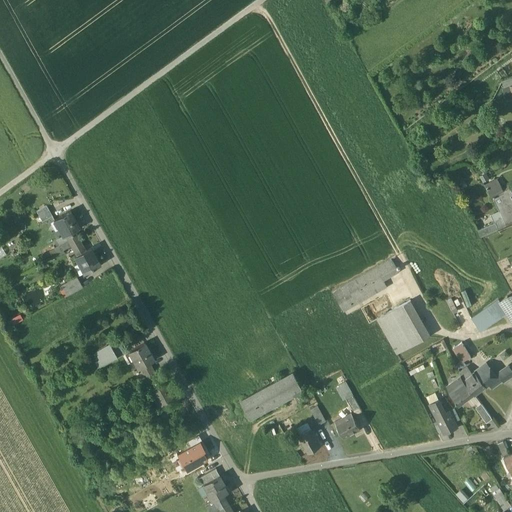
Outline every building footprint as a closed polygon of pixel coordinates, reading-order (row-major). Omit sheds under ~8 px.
[(511,77),(502,81),(505,88),(510,86),(511,85),(511,77)] [(496,179),(485,185),(488,191),(499,185),(496,179)] [(499,185),(488,191),(491,198),(492,197),(503,191),(499,185)] [(511,198),(511,196),(511,195),(511,192),(510,188),(503,191),(492,197),(500,210),(504,219),(508,225),(511,223),(511,198)] [(46,205),(36,211),(42,221),(52,216),(46,205)] [(70,210),(54,220),(63,236),(74,230),(79,227),(70,210)] [(500,210),(491,214),(495,223),(504,219),(500,210)] [(495,223),(478,230),(481,237),(499,229),(508,225),(504,219),(495,223)] [(74,230),(65,235),(68,240),(71,245),(80,240),(74,230)] [(80,240),(71,245),(76,255),(85,250),(80,240)] [(64,243),(55,248),(57,253),(66,248),(64,243)] [(76,255),(74,256),(78,263),(78,264),(80,263),(85,272),(100,264),(90,247),(85,250),(76,255)] [(391,258),(333,292),(343,311),(386,286),(383,280),(381,276),(396,267),(391,258)] [(85,272),(80,263),(78,264),(78,263),(74,265),(80,275),(85,272)] [(396,267),(381,276),(383,280),(399,271),(396,267)] [(76,276),(61,285),(67,295),(82,287),(76,276)] [(511,291),(499,301),(507,312),(511,319),(511,291)] [(410,299),(393,309),(413,344),(430,334),(410,299)] [(499,300),(472,318),(477,326),(484,329),(507,312),(499,301),(499,300)] [(393,309),(377,318),(397,353),(413,344),(393,309)] [(19,313),(9,318),(12,323),(21,318),(19,313)] [(462,342),(453,347),(461,361),(461,362),(463,360),(470,356),(462,342)] [(146,343),(130,351),(135,360),(134,361),(138,368),(149,362),(155,359),(154,358),(154,359),(145,344),(146,343)] [(109,344),(95,352),(99,359),(113,351),(109,344)] [(113,351),(99,359),(99,360),(103,366),(117,358),(113,351)] [(99,360),(95,362),(98,368),(103,366),(99,360)] [(461,361),(456,364),(458,369),(466,364),(463,360),(461,362),(461,361)] [(155,372),(149,362),(140,367),(146,377),(155,372)] [(485,363),(474,372),(485,386),(489,383),(491,387),(499,381),(485,363)] [(511,363),(498,374),(504,381),(511,375),(511,363)] [(467,367),(460,373),(461,376),(463,380),(472,373),(467,367)] [(472,373),(463,380),(463,381),(464,381),(473,394),(485,386),(474,372),(474,371),(472,373)] [(155,372),(146,377),(152,386),(160,382),(155,372)] [(302,390),(292,372),(240,400),(250,418),(262,411),(263,413),(266,411),(265,410),(302,390)] [(461,376),(447,386),(449,392),(454,389),(453,388),(463,381),(463,380),(461,376)] [(152,386),(149,388),(153,395),(153,396),(154,395),(160,404),(175,395),(174,395),(165,380),(166,379),(166,378),(160,382),(152,386)] [(139,381),(128,387),(131,391),(142,385),(139,381)] [(473,394),(464,381),(463,381),(453,388),(454,389),(449,392),(448,392),(458,405),(473,394)] [(352,394),(345,382),(336,387),(343,400),(352,394)] [(352,394),(343,400),(345,404),(348,403),(355,415),(362,411),(352,394)] [(154,395),(153,396),(153,395),(149,397),(155,407),(160,404),(154,395)] [(445,412),(439,400),(430,404),(438,420),(443,431),(444,433),(457,426),(454,421),(449,411),(445,412)] [(488,412),(481,404),(475,408),(486,422),(492,418),(487,412),(488,412)] [(317,405),(310,409),(313,416),(320,412),(317,405)] [(460,418),(454,408),(449,411),(454,421),(460,418)] [(320,412),(313,416),(318,425),(325,421),(320,412)] [(351,412),(334,422),(343,437),(360,428),(351,412)] [(438,420),(433,423),(438,434),(443,431),(438,420)] [(302,431),(309,426),(306,421),(299,426),(302,431)] [(310,427),(300,433),(299,431),(296,432),(308,453),(321,445),(310,427)] [(184,450),(177,454),(186,471),(207,459),(203,450),(204,449),(200,441),(191,446),(184,450)] [(181,444),(184,450),(191,446),(188,441),(181,444)] [(509,454),(503,441),(498,443),(503,456),(509,454)] [(489,446),(485,448),(489,457),(493,455),(489,446)] [(217,467),(200,477),(200,478),(201,478),(204,483),(220,474),(216,469),(217,468),(217,467)] [(204,483),(203,484),(204,485),(205,484),(210,492),(209,493),(213,500),(213,501),(224,494),(230,491),(230,490),(229,491),(220,475),(221,475),(220,474),(204,483)] [(499,487),(493,492),(497,498),(504,494),(499,487)] [(460,488),(455,493),(462,500),(467,496),(460,488)] [(224,494),(213,501),(213,500),(206,504),(210,511),(215,511),(229,504),(224,494)] [(504,494),(497,498),(504,510),(511,505),(504,494)]
